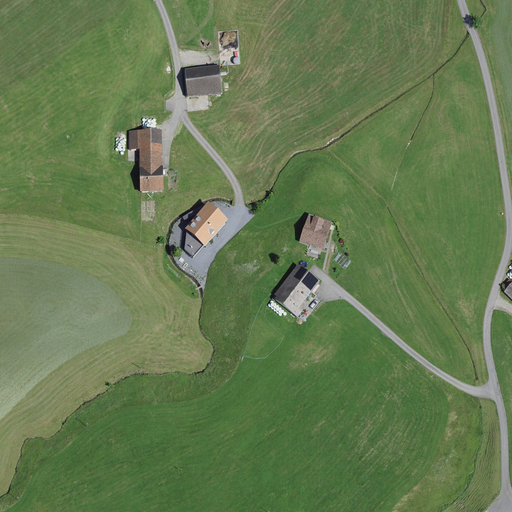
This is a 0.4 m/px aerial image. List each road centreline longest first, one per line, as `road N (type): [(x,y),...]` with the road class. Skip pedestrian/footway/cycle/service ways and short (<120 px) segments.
road 1 (track): [(461,0),(489,87),(511,226),(487,324),(511,498)]
road 2 (track): [(242,204),(181,114),(177,65),(157,0)]
road 3 (track): [(495,388),(455,382),(330,283),(321,295)]
